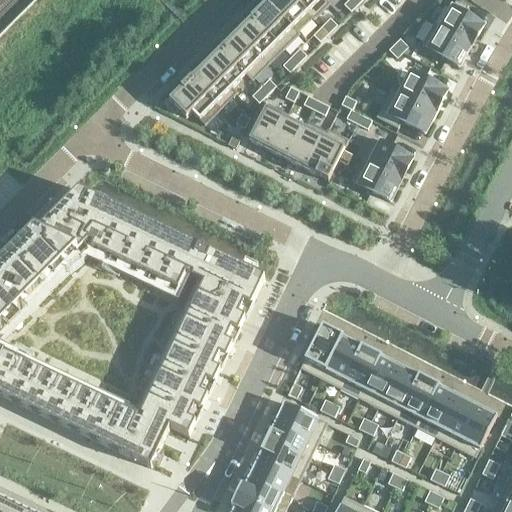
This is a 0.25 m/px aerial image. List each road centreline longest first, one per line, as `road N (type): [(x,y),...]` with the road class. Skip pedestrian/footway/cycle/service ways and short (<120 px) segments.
road 1 (residential): [(383,284),(511,39)]
road 2 (residential): [(89,136),(305,245),(326,264)]
road 3 (residential): [(326,264),(291,304),(220,452)]
road 4 (residential): [(223,0),(89,136)]
road 5 (residential): [(383,284),(511,353)]
road 6 (residential): [(0,224),(89,136)]
